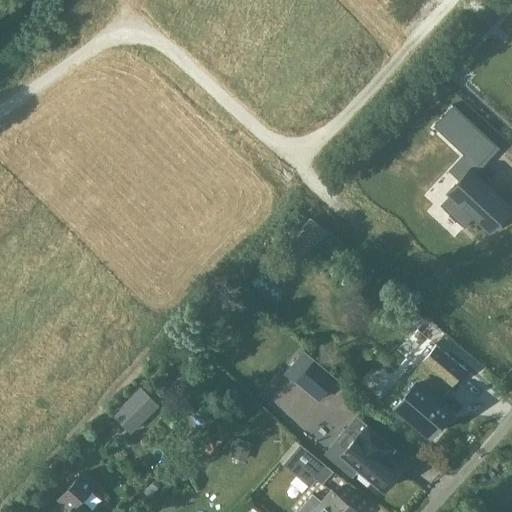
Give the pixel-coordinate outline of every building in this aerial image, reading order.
[(454,106),(435,127),(464,153),(475,164),(477,166),(495,147),(498,150),(499,149),(454,106)] [(450,198),(443,206),(465,227),(464,228),(465,229),(473,220),(488,233),(511,208),(471,170),(447,195),(450,198)] [(404,374),(382,400),(394,410),(396,408),(430,436),(437,427),(441,430),(450,418),(447,415),(449,412),(435,401),(449,385),(451,387),(465,370),(435,345),(408,378),(404,374)] [(303,352),(285,374),(317,401),(335,380),(303,352)] [(180,371),(170,382),(176,388),(186,378),(180,371)] [(347,446),(334,462),(351,476),(358,469),(383,490),(400,470),(385,457),(392,448),(355,417),(337,439),(347,446)] [(238,439),(232,453),(245,459),(251,445),(238,439)] [(328,467),(300,444),(282,465),(309,488),(316,479),(322,484),(332,472),(327,467),(328,467)] [(58,500),(70,510),(68,511),(86,511),(78,504),(92,487),(80,476),(58,500)] [(154,480),(143,492),(149,497),(160,485),(154,480)] [(312,493),(296,511),(355,511),(330,490),(324,498),(321,501),(316,497),(312,493)]
